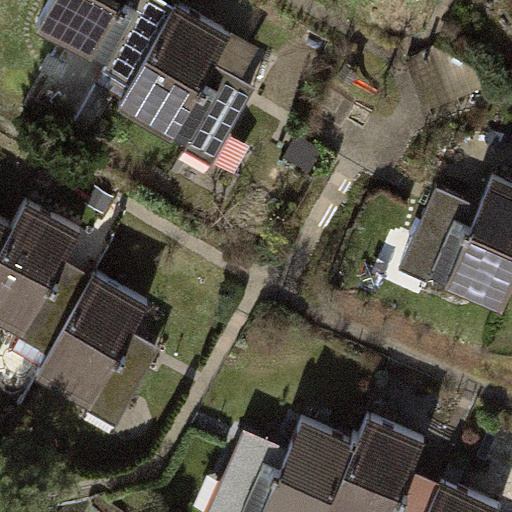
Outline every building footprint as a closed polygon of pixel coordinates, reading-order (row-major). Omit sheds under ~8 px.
[(54,0),(37,32),(102,66),(87,95),(215,163),(256,87),(209,62),(222,40),(147,0),(54,0)] [(503,302),(511,280),(511,180),(492,172),(471,221),(455,214),(430,271),(503,302)] [(28,197),(0,248),(0,312),(25,326),(50,279),(58,283),(61,277),(54,274),(80,225),(28,197)] [(0,243),(12,222),(0,215),(0,243)] [(147,296),(95,268),(40,371),(92,399),(116,355),(122,359),(127,350),(120,347),(147,296)] [(65,316),(39,302),(15,346),(41,360),(65,316)] [(370,412),(327,511),(391,511),(398,496),(405,499),(408,490),(403,487),(425,434),(370,412)] [(241,511),(326,511),(361,431),(354,428),(351,434),(302,414),(281,464),(264,458),(241,511)] [(442,477),(426,511),(494,511),(499,502),(442,477)]
